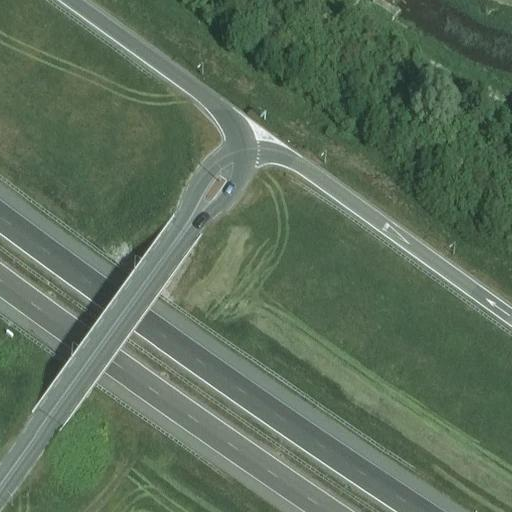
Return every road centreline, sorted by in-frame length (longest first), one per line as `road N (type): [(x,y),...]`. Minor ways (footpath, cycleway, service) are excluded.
road 1 (motorway): [(426,511),(0,213)]
road 2 (motorway): [(0,278),(328,511)]
road 3 (motorway): [(511,318),(291,159),(244,152)]
road 4 (secondary): [(0,489),(184,233)]
road 5 (motorway): [(244,152),(216,106),(70,0)]
